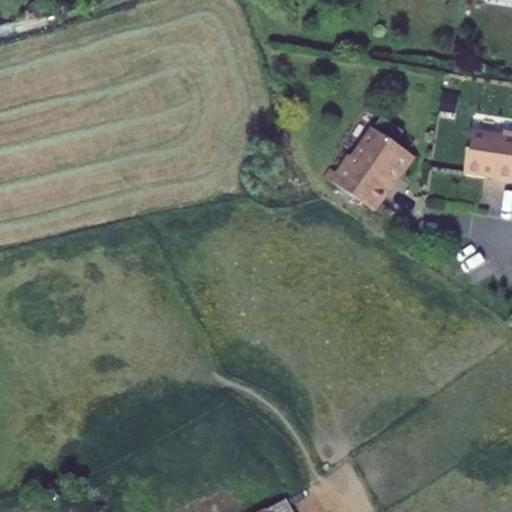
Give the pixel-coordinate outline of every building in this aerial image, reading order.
[(336,174),(331,182),(375,212),(392,186),(388,183),(395,173),(399,175),(403,178),(416,158),(374,130),(354,159),(349,155),(336,174)] [(496,182),(511,184),(511,132),(504,131),(503,138),(470,133),(464,173),(497,178),(496,182)] [(330,169),(324,178),(331,182),(336,174),(330,169)] [(388,183),(392,186),(399,175),(395,173),(388,183)] [(290,511),(285,501),(267,511),(290,511)]
